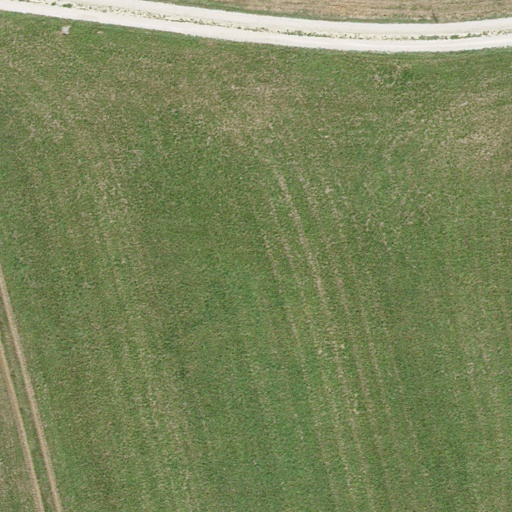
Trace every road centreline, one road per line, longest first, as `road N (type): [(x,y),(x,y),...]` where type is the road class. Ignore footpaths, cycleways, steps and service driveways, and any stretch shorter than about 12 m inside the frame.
road 1 (track): [(9,0),(262,30),(511,34)]
road 2 (track): [(0,318),(49,511)]
